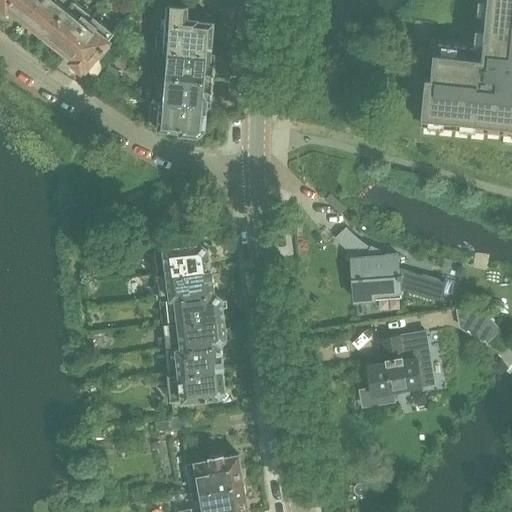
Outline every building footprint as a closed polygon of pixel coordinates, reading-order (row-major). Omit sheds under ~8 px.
[(9,0),(5,7),(7,9),(9,5),(26,19),(41,0),(9,0)] [(41,0),(26,19),(46,35),(73,0),(41,0)] [(74,0),(73,0),(46,35),(66,51),(94,15),(74,0)] [(511,0),(492,0),(487,48),(429,42),(421,123),(511,131),(511,0)] [(157,47),(162,47),(212,52),(215,20),(205,19),(204,18),(201,14),(200,14),(200,13),(189,12),(190,4),(170,2),(168,31),(159,30),(157,47)] [(94,15),(66,51),(74,57),(72,60),(82,69),(85,66),(86,67),(97,54),(101,56),(112,42),(108,40),(115,32),(94,15)] [(162,47),(160,73),(215,78),(217,62),(216,61),(217,52),(212,52),(162,47)] [(160,73),(157,98),(212,103),(213,97),(215,78),(160,73)] [(212,103),(157,98),(153,98),(151,125),(159,126),(159,127),(183,129),(182,132),(199,133),(207,129),(209,105),(212,106),(212,103)] [(339,211),(345,205),(345,204),(338,198),(330,191),(324,197),(339,211)] [(442,299),(447,281),(400,267),(399,254),(384,255),(383,251),(377,249),(375,247),(374,247),(372,246),(371,248),(368,246),(365,244),(353,234),(347,228),(338,238),(339,240),(340,242),(343,244),(347,248),(352,251),(348,258),(358,265),(359,276),(354,276),(356,300),(376,299),(375,293),(402,290),(401,287),(442,299)] [(159,260),(146,261),(147,274),(161,273),(160,272),(213,265),(210,246),(204,241),(165,245),(165,246),(157,247),(159,260)] [(160,272),(161,273),(163,297),(217,290),(215,289),(213,265),(160,272)] [(217,290),(163,297),(164,298),(168,297),(171,322),(226,315),(224,296),(217,290)] [(461,326),(481,337),(495,324),(478,307),(458,310),(461,326)] [(226,315),(171,322),(174,346),(225,340),(228,335),(226,315)] [(385,362),(370,365),(373,386),(361,388),(364,404),(395,399),(393,389),(435,382),(426,330),(381,338),(385,362)] [(170,347),(173,372),(225,365),(222,343),(225,340),(174,346),(170,347)] [(225,365),(173,372),(170,373),(173,400),(183,398),(183,399),(222,394),(227,388),(225,365)] [(170,429),(170,430),(187,428),(185,415),(169,417),(169,419),(170,429)] [(188,463),(193,491),(245,481),(240,453),(226,456),(226,451),(209,454),(210,459),(188,463)] [(180,511),(230,511),(250,508),(245,481),(193,491),(196,507),(180,510),(180,511)]
